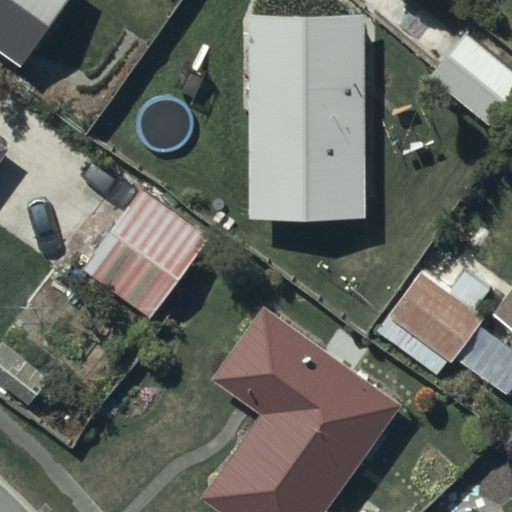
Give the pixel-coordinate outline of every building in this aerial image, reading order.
[(0,0),(0,46),(27,66),(74,0),(0,0)] [(369,15),(252,17),(255,218),(372,216),(369,15)] [(511,69),(467,33),(434,75),(496,125),(511,104),(511,69)] [(0,171),(14,152),(0,141),(0,171)] [(118,225),(88,270),(158,318),(212,239),(124,180),(101,214),(118,225)] [(511,291),(497,313),(482,303),(492,287),(464,267),(448,290),(422,272),(381,333),(442,375),(452,360),(457,364),(460,359),(511,394),(511,291)] [(269,305),(214,376),(265,416),(201,497),(220,511),(333,511),(329,509),(403,403),(269,305)] [(47,374),(0,346),(0,387),(30,405),(47,374)]
